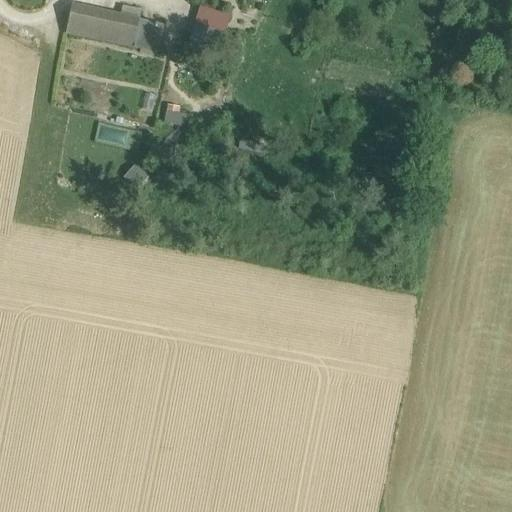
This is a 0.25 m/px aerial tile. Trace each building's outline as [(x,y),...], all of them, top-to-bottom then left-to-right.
[(120,17),(71,7),(65,34),(115,44),(120,17)] [(220,54),(228,13),(197,7),(188,48),(220,54)] [(138,21),(120,17),(115,44),(133,48),(138,21)] [(163,26),(138,21),(133,48),(157,54),(163,26)] [(164,123),(190,128),(192,115),(167,111),(164,123)]
